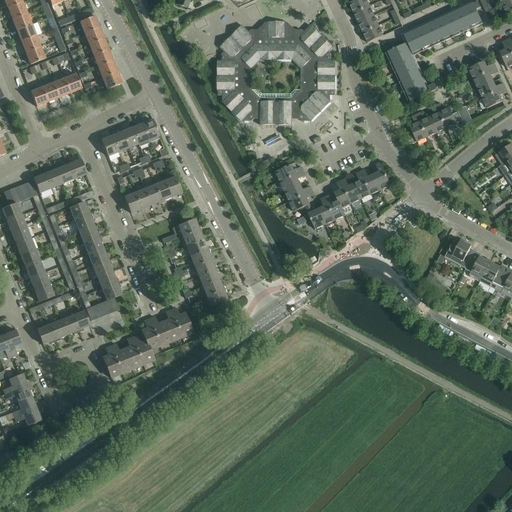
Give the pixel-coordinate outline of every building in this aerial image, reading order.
[(21,0),(4,0),(8,10),(23,4),(21,0)] [(45,0),(38,0),(42,9),(48,7),(45,0)] [(179,0),(177,5),(189,10),(192,0),(179,0)] [(353,10),(351,11),(353,16),(371,7),(367,0),(360,0),(351,4),(353,10)] [(511,0),(503,5),(508,15),(511,12),(511,0)] [(415,30),(404,35),(415,57),(418,56),(425,52),(435,48),(446,43),(456,38),(467,33),(483,25),(484,25),(477,10),(481,8),(478,2),(474,4),(474,5),(458,13),(447,18),(437,23),(426,28),(416,33),(415,30)] [(23,4),(8,10),(13,21),(28,15),(23,4)] [(48,7),(42,9),(47,20),(53,18),(48,7)] [(371,7),(353,16),(355,20),(358,19),(360,24),(376,17),(371,7)] [(91,9),(80,13),(82,19),(94,14),(92,8),(91,9)] [(80,13),(69,17),(71,23),(82,19),(80,13)] [(28,15),(13,21),(17,32),(32,26),(28,15)] [(69,17),(58,22),(60,28),(71,23),(69,17)] [(95,17),(80,23),(85,34),(99,28),(95,17)] [(363,29),(360,30),(362,35),(380,26),(376,17),(360,24),(363,29)] [(53,18),(47,20),(51,31),(57,29),(53,18)] [(295,35),(295,30),(288,23),(276,23),(265,23),(258,30),(258,35),(252,35),(243,26),(220,48),(225,53),(223,55),(223,62),(218,62),(218,92),(218,97),(223,97),(223,103),(242,122),(253,122),(255,120),(255,116),(260,116),(261,126),(293,126),(293,115),(299,115),(299,119),(302,122),(311,122),(331,103),(331,102),(331,96),(335,96),(335,92),(336,92),(336,61),(331,62),(331,55),(329,53),(333,48),(311,26),(302,35),(295,35)] [(32,26),(17,32),(22,43),(36,37),(32,26)] [(380,26),(362,35),(364,39),(366,38),(369,43),(369,44),(385,37),(384,36),(380,26)] [(99,28),(85,34),(89,45),(104,40),(99,28)] [(57,29),(51,31),(56,42),(62,40),(57,29)] [(36,37),(22,43),(26,54),(41,48),(36,37)] [(62,40),(56,42),(60,53),(66,51),(62,40)] [(104,40),(89,45),(94,56),(108,51),(104,40)] [(502,53),(501,53),(508,69),(511,67),(511,51),(507,41),(503,43),(506,51),(502,53)] [(396,44),(384,50),(386,54),(386,55),(390,63),(390,64),(394,72),(398,81),(402,90),(408,103),(409,105),(429,95),(431,94),(437,92),(434,86),(428,88),(428,89),(426,90),(422,80),(417,71),(414,63),(410,54),(404,43),(397,46),(396,44)] [(41,48),(26,54),(30,66),(45,60),(41,48)] [(108,51),(94,56),(98,68),(113,62),(108,51)] [(67,54),(56,59),(58,64),(65,61),(65,62),(70,60),(67,54)] [(113,62),(98,68),(103,79),(117,73),(113,62)] [(484,63),(469,70),(473,80),(497,69),(495,65),(487,69),(484,63)] [(497,69),(473,80),(478,90),(493,83),(491,78),(499,74),(497,69)] [(117,73),(103,79),(107,90),(122,84),(117,73)] [(76,75),(64,80),(70,95),(82,90),(76,75)] [(64,80),(53,84),(59,99),(70,95),(64,80)] [(493,83),(478,90),(482,100),(506,89),(504,85),(496,88),(493,83)] [(53,84),(42,89),(48,104),(59,99),(53,84)] [(31,93),(36,108),(37,108),(48,104),(42,89),(31,93)] [(506,89),(482,100),(487,110),(502,103),(500,97),(508,94),(506,89)] [(441,104),(436,106),(447,129),(457,125),(449,108),(444,111),(441,104)] [(434,115),(429,118),(437,134),(447,129),(436,106),(431,109),(434,115)] [(464,109),(458,112),(460,118),(467,115),(464,109)] [(421,113),(416,115),(428,139),(437,134),(429,118),(424,120),(421,113)] [(415,125),(410,127),(418,143),(428,139),(416,115),(412,117),(415,125)] [(145,122),(141,123),(148,141),(158,137),(152,121),(145,123),(145,122)] [(138,126),(132,129),(138,145),(139,148),(149,144),(148,141),(141,123),(138,124),(138,126)] [(125,130),(121,131),(128,149),(138,145),(132,129),(125,131),(125,130)] [(118,134),(112,137),(118,153),(128,149),(121,131),(118,132),(118,134)] [(414,136),(408,139),(411,146),(417,143),(414,136)] [(105,138),(101,139),(108,157),(118,153),(112,137),(105,139),(105,138)] [(511,144),(496,156),(502,166),(506,163),(511,158),(511,144)] [(502,166),(500,168),(506,177),(508,175),(511,172),(511,158),(506,163),(502,166)] [(74,161),(68,163),(75,180),(86,175),(80,160),(74,163),(74,161)] [(64,167),(57,170),(63,184),(75,180),(68,163),(63,165),(64,167)] [(380,173),(374,175),(381,191),(391,186),(380,163),(376,165),(380,173)] [(291,165),(275,173),(276,173),(280,182),(303,172),(302,168),(301,167),(294,171),(292,166),(291,165)] [(50,170),(45,172),(52,189),(63,184),(57,170),(50,172),(50,170)] [(365,170),(361,172),(372,195),(381,191),(374,175),(369,178),(365,170)] [(41,176),(34,179),(34,180),(35,181),(40,194),(52,189),(45,172),(40,174),(41,176)] [(303,172),(280,182),(285,193),(300,186),(298,180),(305,176),(303,172)] [(360,182),(354,185),(361,200),(372,195),(361,172),(357,174),(360,182)] [(175,178),(165,182),(171,198),(178,195),(179,197),(182,196),(175,178)] [(345,180),(341,182),(352,204),(361,200),(354,185),(349,187),(345,180)] [(32,182),(27,185),(32,199),(33,198),(37,196),(38,196),(32,182)] [(165,182),(155,186),(162,204),(166,203),(165,201),(171,198),(165,182)] [(341,191),(335,194),(338,201),(342,209),(352,204),(341,182),(337,184),(341,191)] [(27,185),(21,187),(26,201),(32,199),(27,185)] [(155,186),(145,190),(151,206),(158,203),(159,205),(162,204),(155,186)] [(300,186),(285,193),(289,202),(313,192),(311,187),(310,186),(302,190),(300,186)] [(21,187),(15,189),(21,203),(26,201),(21,187)] [(15,189),(10,191),(15,205),(17,204),(21,203),(15,189)] [(145,190),(135,194),(142,212),(146,210),(145,209),(151,206),(145,190)] [(10,191),(4,193),(10,207),(15,205),(10,191)] [(93,191),(82,196),(83,200),(84,200),(94,196),(93,191)] [(313,192),(289,202),(294,213),(306,207),(310,205),(307,199),(315,196),(313,192)] [(135,194),(124,198),(131,214),(138,211),(138,213),(142,212),(135,194)] [(37,196),(33,198),(37,210),(42,208),(37,196)] [(82,196),(70,200),(72,205),(83,200),(82,196)] [(330,196),(325,198),(336,221),(346,217),(342,209),(338,201),(333,203),(330,196)] [(324,207),(319,210),(326,226),(336,221),(325,198),(321,200),(324,207)] [(70,200),(58,205),(60,210),(72,205),(70,200)] [(85,203),(70,209),(75,221),(91,214),(89,209),(88,210),(85,203)] [(10,207),(2,210),(5,217),(3,218),(5,223),(22,216),(17,204),(15,205),(10,207)] [(58,205),(46,210),(48,215),(60,210),(58,205)] [(310,205),(306,207),(317,230),(326,226),(319,210),(313,212),(310,205)] [(42,208),(37,210),(42,222),(47,220),(42,208)] [(375,213),(369,216),(372,222),(378,219),(375,213)] [(91,214),(75,221),(79,232),(94,227),(91,220),(93,219),(91,214)] [(22,216),(5,223),(7,228),(9,227),(11,234),(26,228),(23,220),(26,219),(24,215),(22,216)] [(54,215),(49,217),(54,229),(59,227),(54,215)] [(305,217),(299,220),(302,226),(307,223),(305,217)] [(179,227),(176,228),(181,238),(201,230),(200,226),(198,227),(195,220),(192,222),(190,219),(189,219),(182,222),(183,225),(179,227)] [(47,220),(42,222),(47,233),(51,231),(47,220)] [(59,227),(54,229),(58,241),(63,239),(59,227)] [(94,227),(79,232),(84,244),(101,237),(99,233),(97,233),(94,227)] [(26,228),(11,234),(14,241),(12,241),(14,246),(31,239),(26,228)] [(201,230),(181,238),(185,248),(187,247),(203,241),(201,234),(203,233),(201,230)] [(51,231),(47,233),(51,245),(56,243),(51,231)] [(348,231),(342,234),(346,242),(346,241),(350,240),(352,239),(348,231)] [(101,237),(84,244),(89,256),(103,250),(101,243),(103,242),(101,237)] [(31,239),(14,246),(16,251),(18,250),(20,257),(35,251),(31,239)] [(63,239),(58,241),(63,252),(68,250),(63,239)] [(454,240),(445,258),(446,258),(461,266),(466,269),(476,252),(470,249),(472,247),(461,241),(460,243),(454,240)] [(203,241),(187,247),(191,257),(209,250),(208,246),(206,247),(203,241)] [(56,243),(51,245),(56,256),(61,254),(56,243)] [(68,250),(63,252),(68,264),(72,262),(68,250)] [(103,250),(89,256),(93,267),(110,260),(108,256),(106,256),(103,250)] [(209,250),(191,257),(195,267),(211,261),(209,254),(211,253),(209,250)] [(35,251),(20,257),(23,264),(21,264),(23,269),(40,262),(35,251)] [(476,252),(466,269),(472,272),(470,275),(470,276),(471,278),(480,282),(490,263),(480,258),(482,255),(476,252)] [(61,254),(56,256),(60,268),(65,266),(61,254)] [(441,255),(437,262),(442,265),(446,258),(445,258),(441,255)] [(110,260),(93,267),(98,279),(113,273),(110,266),(112,265),(110,260)] [(211,261),(195,267),(199,277),(217,270),(216,266),(214,267),(211,261)] [(40,262),(23,269),(25,274),(27,273),(29,280),(45,274),(40,262)] [(72,262),(68,264),(72,275),(77,274),(72,262)] [(490,263),(480,282),(496,291),(508,269),(502,265),(500,268),(490,263)] [(65,266),(60,268),(65,279),(70,277),(65,266)] [(511,270),(508,269),(496,291),(501,293),(501,294),(511,299),(511,298),(511,270)] [(217,270),(199,277),(203,287),(220,281),(217,274),(219,273),(217,270)] [(113,273),(98,279),(103,290),(119,284),(117,279),(115,279),(113,273)] [(45,274),(29,280),(32,287),(30,287),(32,292),(49,285),(45,274)] [(77,274),(72,275),(77,287),(82,285),(77,274)] [(70,277),(65,279),(70,291),(75,289),(70,277)] [(203,287),(201,288),(205,298),(226,290),(224,287),(222,287),(220,281),(203,287)] [(119,284),(103,290),(107,302),(108,302),(114,299),(122,296),(119,289),(121,288),(119,284)] [(49,285),(32,292),(34,297),(36,296),(39,303),(54,297),(49,285)] [(82,285),(77,287),(82,299),(86,297),(82,285)] [(226,290),(205,298),(209,309),(212,308),(215,306),(217,309),(226,306),(225,305),(224,302),(228,301),(225,294),(227,293),(226,290)] [(76,291),(64,296),(65,301),(78,296),(76,291)] [(64,296),(52,301),(54,306),(65,301),(64,296)] [(86,297),(82,299),(86,311),(91,309),(86,297)] [(114,299),(108,302),(113,314),(119,311),(114,299)] [(52,301),(41,305),(43,310),(54,306),(52,301)] [(107,302),(103,304),(108,316),(113,314),(108,302),(107,302)] [(103,304),(97,306),(102,318),(108,316),(103,304)] [(40,306),(29,310),(31,315),(43,310),(41,305),(40,306)] [(97,306),(92,308),(97,321),(102,318),(97,306)] [(86,311),(91,323),(97,321),(92,308),(91,309),(86,311)] [(170,323),(164,325),(171,343),(182,339),(193,335),(186,316),(180,319),(176,309),(171,311),(166,313),(170,323)] [(84,313),(72,317),(79,334),(83,332),(83,331),(90,328),(88,324),(84,313)] [(72,317),(60,322),(66,337),(73,334),(74,336),(79,334),(72,317)] [(148,331),(142,334),(146,344),(150,352),(161,348),(161,347),(171,343),(164,325),(158,327),(155,318),(149,320),(145,322),(144,322),(148,331)] [(60,322),(49,327),(56,343),(60,342),(60,340),(66,337),(60,322)] [(37,331),(43,346),(50,343),(51,345),(56,343),(49,327),(37,331)] [(16,331),(4,336),(13,358),(18,357),(14,348),(21,345),(16,331)] [(4,336),(0,337),(0,353),(5,352),(8,360),(13,358),(4,336)] [(131,350),(125,352),(133,371),(143,366),(144,366),(154,362),(152,358),(150,352),(146,344),(141,346),(137,337),(132,339),(127,341),(131,350)] [(103,361),(111,380),(122,375),(133,371),(125,352),(120,355),(116,345),(111,347),(108,348),(105,349),(109,359),(103,361)] [(10,368),(4,371),(7,377),(13,375),(10,368)] [(12,388),(3,391),(5,396),(27,387),(23,375),(9,381),(12,388)] [(27,387),(5,396),(7,401),(16,397),(18,404),(32,398),(27,387)] [(21,411),(13,414),(14,419),(37,410),(32,398),(18,404),(21,411)] [(37,410),(14,419),(16,424),(25,420),(28,427),(41,421),(37,410)] [(13,414),(0,419),(0,421),(1,424),(14,419),(13,414)] [(3,437),(0,438),(0,445),(2,451),(8,449),(3,437)]
